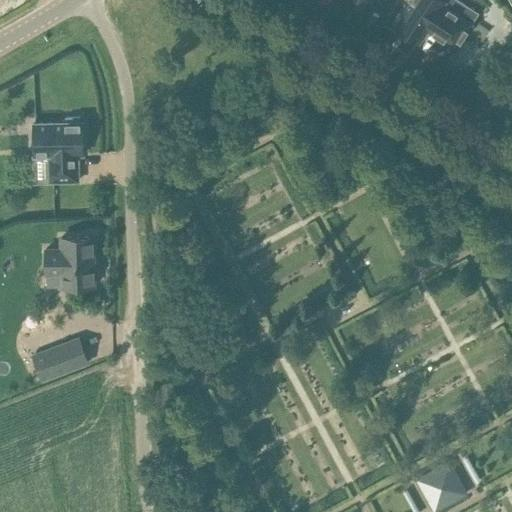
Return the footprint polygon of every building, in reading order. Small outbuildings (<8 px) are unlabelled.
[(411,0),(402,15),(399,12),(394,20),(397,22),(395,25),(420,41),(428,28),(457,46),(479,11),(462,0),(411,0)] [(439,75),(442,74),(442,72),(440,68),(437,70),(432,72),(428,73),(430,78),(431,79),(434,77),(439,75)] [(50,181),(78,180),(77,154),(84,154),(83,121),(80,122),(80,116),(66,117),(67,122),(34,123),(34,155),(49,154),(50,181)] [(62,286),(95,285),(94,236),(61,236),(62,248),(46,248),(47,272),(62,272),(62,286)] [(89,361),(79,337),(33,355),(43,379),(89,361)] [(477,482),(482,480),(468,456),(464,458),(477,482)] [(450,457),(417,477),(436,511),(470,491),(450,457)]
